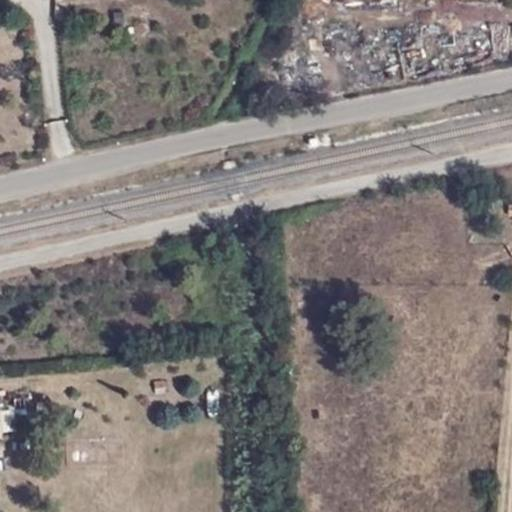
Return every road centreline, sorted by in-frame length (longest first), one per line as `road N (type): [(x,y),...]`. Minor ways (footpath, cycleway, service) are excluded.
road 1 (residential): [(0,258),(511,150)]
road 2 (unclassified): [(511,77),(0,182)]
